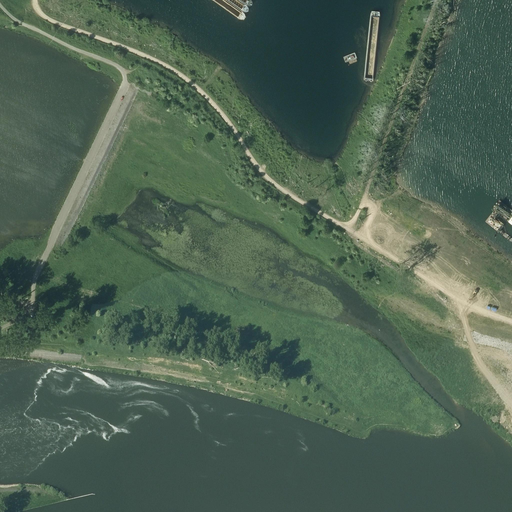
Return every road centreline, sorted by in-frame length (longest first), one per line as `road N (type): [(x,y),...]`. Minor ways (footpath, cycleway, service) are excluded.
road 1 (track): [(35,0),(48,19),(183,78),(223,118),(258,173),(356,236),(439,0)]
road 2 (unclassified): [(0,328),(29,314),(35,277),(126,90),(116,67),(20,22),(0,3)]
road 3 (track): [(356,236),(364,249),(448,292),(476,363),(511,414)]
